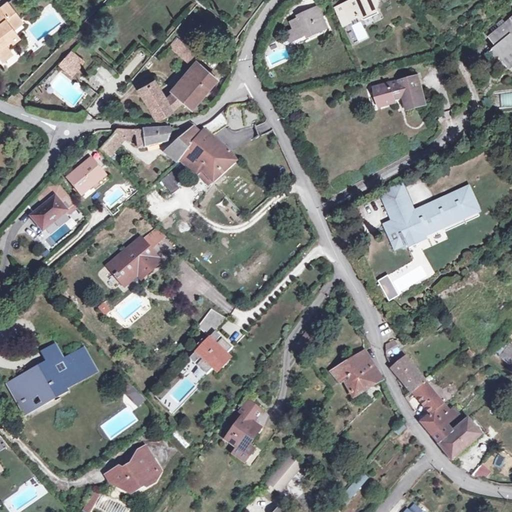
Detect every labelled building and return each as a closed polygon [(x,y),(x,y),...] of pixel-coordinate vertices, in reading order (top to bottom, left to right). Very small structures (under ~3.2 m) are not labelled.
[(352,0),(342,5),(335,9),(343,26),(350,22),(350,21),(359,17),(361,19),(371,14),(369,11),(376,8),(379,0),(352,0)] [(0,59),(3,57),(0,53),(0,42),(1,41),(0,40),(0,34),(1,34),(14,24),(0,6),(0,59)] [(307,14),(291,22),(295,29),(298,38),(306,34),(307,37),(327,28),(317,7),(306,12),(307,14)] [(511,16),(487,37),(495,46),(498,51),(495,54),(506,68),(511,63),(511,35),(511,34),(511,33),(511,16)] [(295,29),(286,33),(290,41),(298,38),(295,29)] [(186,62),(194,53),(177,37),(169,45),(186,62)] [(269,69),(290,59),(285,47),(264,57),(269,69)] [(67,54),(60,61),(72,71),(78,64),(67,54)] [(60,61),(56,68),(68,77),(72,71),(60,61)] [(211,83),(196,70),(171,96),(167,97),(160,102),(148,82),(131,92),(148,120),(178,101),(188,111),(211,83)] [(416,76),(374,87),(379,106),(394,102),(393,99),(401,96),(404,107),(424,101),(416,76)] [(205,124),(200,127),(193,129),(200,135),(211,144),(214,140),(210,137),(224,127),(225,109),(212,120),(205,124)] [(496,121),(493,117),(477,126),(479,131),(496,121)] [(131,137),(136,137),(137,150),(165,143),(166,143),(171,129),(142,131),(115,130),(103,144),(113,152),(123,140),(128,144),(131,137)] [(193,129),(192,129),(164,153),(177,164),(179,161),(188,150),(200,135),(193,129)] [(211,144),(200,135),(188,150),(205,163),(216,148),(224,154),(213,169),(222,176),(235,163),(230,154),(228,151),(224,148),(214,140),(211,144)] [(103,144),(98,149),(108,159),(113,152),(103,144)] [(188,150),(179,161),(197,176),(201,172),(213,184),(222,176),(213,169),(224,154),(216,148),(205,163),(188,150)] [(90,157),(66,177),(80,195),(104,175),(90,157)] [(167,175),(159,182),(171,195),(178,189),(176,186),(182,180),(174,171),(168,176),(167,175)] [(201,172),(197,176),(207,188),(213,184),(201,172)] [(37,195),(44,203),(28,218),(41,233),(65,211),(60,205),(67,198),(57,187),(44,189),(37,195)] [(399,187),(382,195),(391,212),(408,205),(399,187)] [(412,215),(395,223),(387,226),(396,246),(404,242),(405,245),(422,237),(421,235),(460,217),(450,197),(412,215)] [(412,215),(408,205),(391,212),(395,223),(412,215)] [(159,263),(140,241),(108,268),(123,286),(137,274),(142,270),(146,274),(159,263)] [(137,274),(141,278),(146,274),(142,270),(137,274)] [(385,300),(396,297),(390,275),(379,278),(385,300)] [(104,315),(110,310),(104,302),(98,307),(104,315)] [(209,310),(203,318),(213,327),(216,330),(224,320),(209,310)] [(203,318),(198,325),(207,333),(213,327),(203,318)] [(198,325),(196,328),(208,338),(213,332),(216,330),(213,327),(207,333),(198,325)] [(195,346),(198,349),(188,359),(194,365),(196,363),(198,365),(196,367),(206,376),(211,369),(225,355),(230,348),(221,339),(219,342),(217,339),(219,337),(213,332),(208,338),(203,343),(200,341),(195,346)] [(394,341),(384,345),(386,355),(398,348),(394,341)] [(52,345),(38,353),(45,364),(59,356),(52,345)] [(511,358),(511,348),(509,346),(500,357),(508,364),(511,358)] [(59,356),(45,364),(7,385),(18,404),(38,393),(44,404),(65,392),(64,390),(94,373),(82,350),(65,360),(70,369),(53,379),(48,370),(62,362),(59,356)] [(363,351),(330,373),(338,384),(343,381),(353,399),(381,381),(363,351)] [(229,359),(225,355),(211,369),(216,373),(229,359)] [(405,358),(391,370),(411,394),(425,383),(405,358)] [(125,381),(118,388),(123,394),(125,392),(131,398),(136,393),(125,381)] [(425,383),(411,394),(427,413),(430,416),(443,404),(425,383)] [(44,404),(38,393),(18,404),(24,415),(44,404)] [(136,393),(131,398),(139,406),(144,401),(136,393)] [(239,414),(242,417),(224,442),(235,450),(241,454),(248,444),(259,429),(253,424),(260,414),(261,413),(249,404),(248,403),(239,414)] [(443,404),(430,416),(421,424),(427,432),(441,419),(449,412),(443,404)] [(451,410),(449,412),(441,419),(446,426),(456,416),(451,410)] [(430,416),(427,413),(419,421),(421,424),(430,416)] [(446,426),(441,419),(427,432),(432,438),(446,426)] [(468,420),(452,433),(438,445),(451,461),(480,435),(468,420)] [(402,421),(393,432),(398,436),(407,427),(402,421)] [(452,433),(446,426),(432,438),(438,445),(452,433)] [(235,450),(231,456),(243,465),(255,449),(248,444),(241,454),(235,450)] [(490,444),(487,447),(492,452),(495,448),(490,444)] [(145,447),(138,452),(153,460),(145,447)] [(125,472),(118,468),(110,483),(110,484),(123,491),(127,492),(131,492),(134,491),(142,486),(146,488),(151,481),(155,483),(160,475),(157,473),(159,470),(153,460),(138,452),(131,465),(133,467),(125,472)] [(496,455),(494,467),(500,469),(502,457),(496,455)] [(493,467),(494,456),(485,456),(485,466),(493,467)] [(300,472),(288,462),(273,480),(285,490),(300,472)] [(118,468),(106,477),(110,483),(118,468)] [(483,472),(478,468),(471,477),(477,479),(483,472)] [(366,479),(361,475),(344,495),(349,499),(366,479)] [(285,490),(273,480),(262,493),(269,499),(273,494),(278,498),(285,490)] [(82,511),(92,511),(101,495),(92,490),(81,511),(82,511)] [(321,511),(330,504),(323,496),(314,504),(321,511)] [(335,511),(340,507),(336,503),(328,511),(335,511)]
